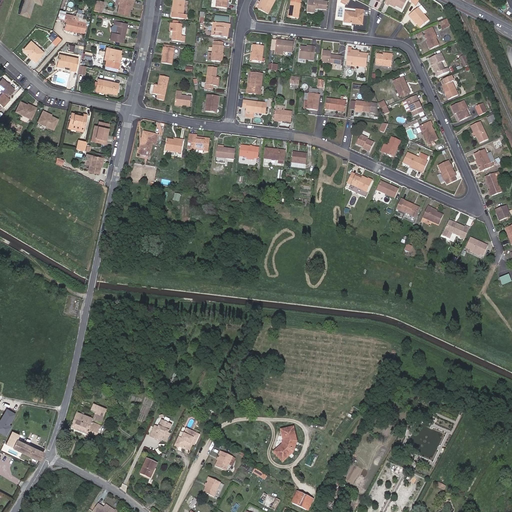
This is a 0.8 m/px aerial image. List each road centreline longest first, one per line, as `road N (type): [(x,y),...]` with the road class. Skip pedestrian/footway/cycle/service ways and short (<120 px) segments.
road 1 (residential): [(130,110),(67,399),(47,456)]
road 2 (residential): [(478,201),(416,48),(241,22)]
road 3 (residential): [(229,128),(316,139),(463,204),(478,201)]
road 4 (residential): [(0,49),(48,91),(130,110)]
